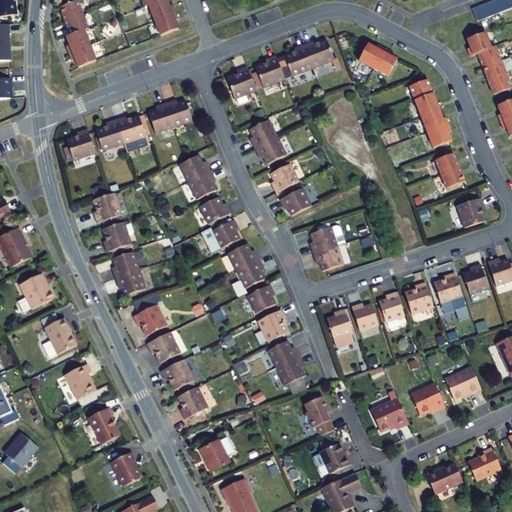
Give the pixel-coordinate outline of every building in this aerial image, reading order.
[(0,0),(0,17),(17,15),(14,0),(0,0)] [(170,7),(166,0),(163,0),(162,0),(149,6),(154,21),(176,13),(173,6),(170,7)] [(502,12),(497,0),(496,0),(491,2),(496,15),(502,12)] [(509,10),(504,0),(497,0),(502,12),(509,10)] [(83,15),(78,1),(60,8),(65,22),(83,15)] [(496,15),(491,2),(485,4),(490,17),(496,15)] [(490,17),(485,4),(478,7),(483,20),(490,17)] [(483,20),(478,7),(472,9),(477,22),(483,20)] [(160,36),(178,30),(175,21),(179,20),(176,13),(154,21),(160,36)] [(84,31),(89,29),(83,15),(65,22),(71,36),(84,31)] [(13,33),(12,25),(0,25),(0,61),(13,61),(11,33),(13,33)] [(71,36),(66,37),(70,46),(66,47),(69,54),(90,46),(84,31),(71,36)] [(470,57),(478,54),(491,49),(485,33),(467,40),(471,48),(467,50),(470,57)] [(311,43),(304,45),(313,69),(331,62),(335,71),(340,69),(335,56),(333,57),(326,40),(315,45),(312,46),(311,43)] [(376,49),(368,44),(359,62),(374,69),(384,49),(378,46),(376,49)] [(313,69),(304,45),(297,48),(298,51),(295,53),(284,57),(286,63),(291,75),(292,77),(313,69)] [(75,60),(78,68),(96,61),(90,46),(69,54),(72,61),(75,60)] [(491,49),(478,54),(483,68),(501,61),(496,47),(491,49)] [(388,77),(397,60),(389,56),(391,53),(384,49),(374,69),(388,77)] [(285,80),(275,56),(268,59),(270,62),(267,63),(255,68),(258,74),(262,86),(263,88),(285,80)] [(501,61),(483,68),(488,82),(506,75),(501,61)] [(287,76),(291,75),(286,63),(282,64),(287,76)] [(256,91),(247,67),(240,70),(241,73),(238,75),(227,79),(235,100),(256,91)] [(262,86),(258,74),(253,76),(258,87),(262,86)] [(511,88),(506,75),(488,82),(494,95),(511,88)] [(12,78),(0,79),(0,99),(13,98),(12,91),(13,91),(12,78)] [(415,101),(433,94),(427,80),(409,87),(415,101)] [(365,97),(370,94),(365,87),(360,90),(365,97)] [(439,111),(433,94),(415,101),(421,118),(439,111)] [(501,123),(511,118),(511,100),(498,106),(501,115),(498,116),(501,123)] [(173,101),(166,104),(174,128),(192,122),(185,101),(177,104),(174,105),(173,101)] [(174,128),(166,104),(158,106),(159,110),(156,111),(148,113),(155,134),(174,128)] [(427,133),(449,125),(446,118),(442,119),(439,111),(421,118),(427,133)] [(123,118),(116,120),(124,145),(146,137),(145,137),(150,135),(144,116),(139,117),(139,116),(127,120),(124,121),(123,118)] [(507,129),(510,137),(511,136),(511,118),(501,123),(503,130),(507,129)] [(124,145),(116,120),(108,123),(110,126),(107,127),(95,131),(98,138),(102,150),(102,152),(124,145)] [(251,143),(255,150),(278,138),(269,121),(249,131),(253,138),(255,141),(251,143)] [(433,149),(451,142),(448,133),(451,132),(449,125),(427,133),(433,149)] [(95,155),(87,130),(80,133),(81,136),(78,137),(66,141),(69,148),(73,161),(73,162),(95,155)] [(278,138),(255,150),(258,157),(261,155),(263,158),(267,166),(287,156),(278,138)] [(73,161),(69,148),(64,149),(68,163),(73,161)] [(313,154),(319,159),(323,154),(318,149),(313,154)] [(459,168),(453,154),(435,161),(441,175),(459,168)] [(179,166),(188,183),(211,172),(207,165),(204,166),(203,164),(199,156),(179,166)] [(273,187),(276,194),(299,183),(290,165),(271,175),(274,183),(276,185),(273,187)] [(446,189),(464,182),(459,168),(441,175),(446,189)] [(211,172),(188,183),(197,201),(216,191),(212,183),(211,180),(214,179),(211,172)] [(140,185),(135,188),(138,194),(143,192),(140,185)] [(106,194),(104,188),(97,190),(99,196),(106,194)] [(286,198),(279,201),(283,208),(286,206),(287,209),(291,217),(311,207),(302,189),(294,194),(286,198)] [(286,198),(294,194),(291,189),(283,193),(286,198)] [(114,194),(93,201),(97,212),(98,215),(95,216),(97,224),(122,216),(114,194)] [(223,206),(219,198),(199,208),(208,226),(210,225),(221,219),(231,214),(228,207),(224,208),(223,206)] [(457,207),(464,229),(485,222),(482,211),(481,207),(484,206),(481,199),(457,207)] [(0,218),(11,213),(8,206),(5,201),(0,203),(0,202),(0,218)] [(428,219),(426,210),(418,212),(421,221),(428,219)] [(165,220),(170,217),(166,211),(161,213),(165,220)] [(223,221),(221,219),(210,225),(211,227),(223,221)] [(220,250),(240,240),(236,232),(235,230),(238,228),(234,221),(212,232),(220,250)] [(124,223),(103,230),(106,242),(107,244),(104,246),(107,253),(111,252),(129,246),(131,245),(128,236),(133,235),(133,233),(131,224),(125,226),(124,223)] [(331,228),(310,235),(313,243),(314,246),(311,247),(313,255),(337,247),(345,244),(339,229),(336,227),(331,229),(331,228)] [(368,233),(366,227),(359,228),(361,235),(368,233)] [(22,233),(19,228),(0,237),(0,247),(1,247),(4,255),(7,256),(13,268),(31,259),(30,257),(31,254),(29,251),(27,250),(24,244),(27,243),(22,233)] [(178,243),(181,240),(175,233),(172,236),(178,243)] [(228,255),(236,272),(259,261),(256,254),(253,255),(251,253),(247,245),(228,255)] [(129,246),(111,252),(112,254),(130,249),(129,246)] [(320,264),(322,272),(344,265),(337,247),(313,255),(315,262),(319,261),(320,264)] [(113,260),(115,268),(116,271),(113,272),(115,279),(140,271),(134,253),(113,260)] [(495,260),(487,263),(495,287),(511,281),(511,273),(507,260),(499,262),(496,263),(495,260)] [(259,261),(236,272),(245,290),(265,280),(261,272),(260,269),(263,268),(259,261)] [(488,289),(480,265),(473,267),(474,271),(470,272),(463,274),(469,296),(488,289)] [(121,286),(122,289),(125,297),(146,290),(140,271),(115,279),(118,287),(121,286)] [(47,287),(48,286),(45,280),(42,274),(20,286),(26,298),(19,302),(25,313),(32,310),(55,299),(51,292),(49,291),(47,287)] [(445,280),(434,284),(444,315),(465,307),(454,274),(447,276),(448,279),(445,280)] [(201,279),(195,282),(198,288),(204,285),(201,279)] [(416,290),(405,294),(412,315),(433,307),(425,283),(418,286),(419,289),(416,290)] [(270,286),(247,297),(256,315),(276,305),(272,297),(271,294),(274,293),(270,286)] [(389,295),(390,299),(386,300),(379,302),(380,308),(385,321),(386,323),(404,317),(401,309),(404,308),(398,292),(396,293),(389,295)] [(210,310),(214,308),(209,301),(205,304),(210,310)] [(193,308),(197,316),(204,314),(200,305),(193,308)] [(359,305),(351,307),(360,332),(378,326),(371,305),(363,307),(360,308),(359,305)] [(147,337),(167,326),(156,306),(133,317),(137,325),(140,323),(147,337)] [(352,334),(344,310),(337,312),(338,316),(335,317),(327,319),(336,349),(354,343),(351,335),(352,334)] [(268,343),(288,333),(283,322),(281,320),(284,318),(281,311),(258,322),(268,343)] [(58,355),(77,346),(69,329),(69,328),(64,319),(45,329),(51,341),(43,345),(50,359),(58,355)] [(456,331),(447,334),(449,342),(459,339),(456,331)] [(160,364),(180,354),(170,333),(147,345),(151,352),(154,350),(155,353),(160,364)] [(234,344),(230,336),(223,339),(227,347),(234,344)] [(443,336),(437,338),(439,345),(445,343),(443,336)] [(511,337),(497,345),(511,376),(511,375),(511,337)] [(268,352),(276,369),(299,358),(296,351),(293,352),(291,349),(287,342),(268,352)] [(415,351),(412,345),(406,348),(410,354),(415,351)] [(217,358),(224,354),(220,346),(213,350),(217,358)] [(432,366),(436,359),(431,356),(427,363),(432,366)] [(378,364),(376,357),(370,359),(372,366),(378,364)] [(299,358),(276,369),(285,387),(288,385),(301,379),(305,377),(301,369),(300,366),(303,365),(299,358)] [(412,370),(418,368),(416,360),(409,363),(412,370)] [(174,391),(194,381),(184,361),(161,372),(164,379),(168,378),(169,381),(174,391)] [(24,369),(31,374),(34,370),(27,364),(24,369)] [(65,376),(77,401),(96,391),(92,382),(89,381),(87,376),(92,373),(87,365),(65,376)] [(469,397),(481,391),(471,368),(444,380),(454,401),(468,395),(469,397)] [(0,418),(1,419),(4,427),(19,420),(15,411),(12,413),(0,385),(4,384),(0,376),(0,418)] [(301,379),(288,385),(293,396),(307,391),(301,379)] [(31,383),(33,391),(39,390),(36,381),(31,383)] [(437,411),(445,408),(434,385),(410,395),(420,415),(436,408),(437,411)] [(208,409),(198,388),(178,398),(183,409),(184,412),(181,413),(185,421),(208,409)] [(397,429),(408,424),(394,392),(388,394),(391,402),(371,411),(381,433),(395,426),(397,429)] [(306,404),(313,401),(310,396),(304,399),(306,404)] [(309,420),(313,429),(316,427),(321,437),(334,431),(326,414),(329,412),(322,398),(305,405),(308,412),(306,413),(304,416),(304,418),(306,420),(309,420)] [(102,446),(120,436),(111,418),(113,417),(111,413),(109,409),(88,419),(102,446)] [(6,460),(19,471),(38,448),(21,434),(14,443),(15,444),(9,451),(12,453),(6,460)] [(200,450),(211,473),(230,463),(226,456),(234,452),(227,438),(219,441),(200,450)] [(329,475),(351,465),(348,457),(346,458),(339,444),(319,453),(329,475)] [(503,474),(491,449),(484,452),(485,455),(468,463),(476,482),(494,474),(495,477),(503,474)] [(131,453),(111,463),(123,488),(142,478),(134,461),(135,461),(131,453)] [(275,465),(267,469),(271,477),(279,474),(275,465)] [(463,483),(454,465),(445,469),(437,472),(437,470),(426,475),(435,495),(463,483)] [(362,488),(355,474),(321,489),(331,511),(343,511),(354,507),(349,495),(362,488)] [(244,480),(221,490),(227,503),(229,502),(233,511),(256,511),(248,494),(250,493),(244,480)] [(145,511),(149,510),(151,509),(155,506),(156,505),(154,501),(152,497),(122,511),(145,511)]
